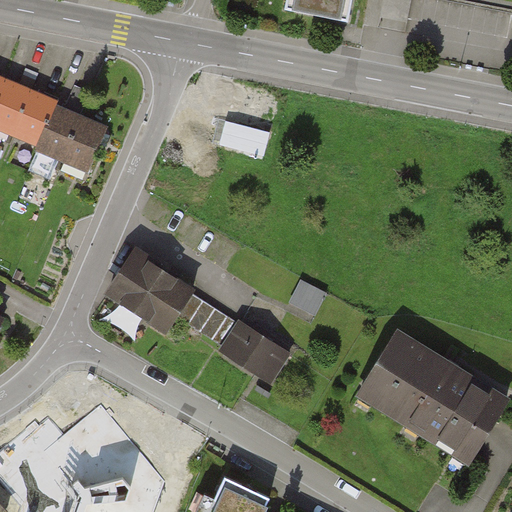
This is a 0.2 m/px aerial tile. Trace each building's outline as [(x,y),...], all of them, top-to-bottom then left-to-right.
[(287,0),(285,15),(353,28),(358,0),(287,0)] [(0,137),(11,142),(32,94),(6,82),(0,96),(0,137)] [(64,114),(55,110),(36,153),(32,162),(59,174),(82,121),(94,94),(76,87),(64,114)] [(55,110),(57,105),(32,94),(11,142),(36,153),(55,110)] [(106,132),(82,121),(59,174),(83,184),(106,132)] [(137,256),(110,297),(173,337),(183,322),(200,296),(137,256)] [(302,279),(293,303),(319,313),(328,290),(302,279)] [(241,323),(200,296),(183,322),(224,348),(241,323)] [(292,355),(241,323),(224,348),(275,381),(292,355)] [(398,331),(359,394),(468,460),(507,397),(398,331)] [(62,450),(61,473),(98,474),(158,502),(181,454),(117,424),(62,423),(62,450)] [(257,511),(264,495),(215,475),(200,511),(257,511)]
